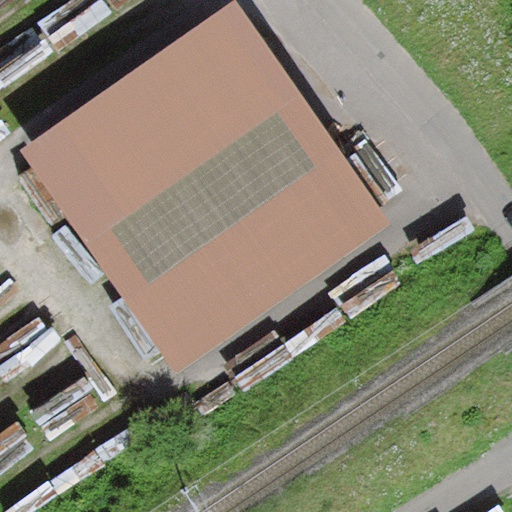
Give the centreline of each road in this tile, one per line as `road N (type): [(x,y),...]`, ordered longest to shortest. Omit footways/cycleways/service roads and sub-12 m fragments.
road 1 (residential): [(511,252),(292,0)]
road 2 (residential): [(399,511),(511,434)]
